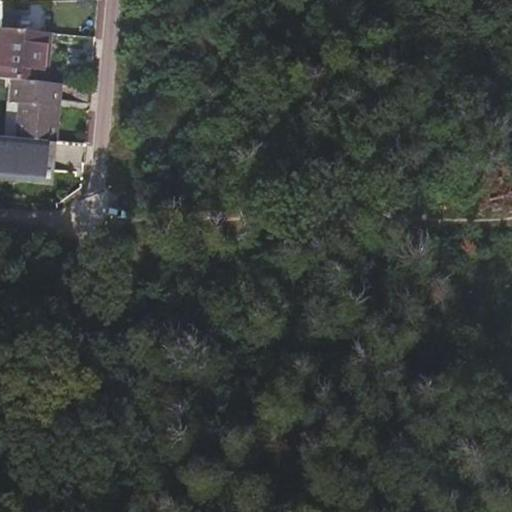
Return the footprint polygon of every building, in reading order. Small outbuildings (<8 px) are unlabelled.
[(44,82),(48,34),(0,30),(0,33),(0,78),(13,80),(44,82)] [(44,82),(13,80),(10,103),(20,104),(16,138),(55,142),(59,107),(51,106),(53,83),(44,82)] [(61,84),(53,83),(51,106),(59,107),(61,84)] [(79,144),(63,143),(60,167),(76,169),(79,144)] [(9,162),(9,189),(52,189),(52,163),(9,162)]
